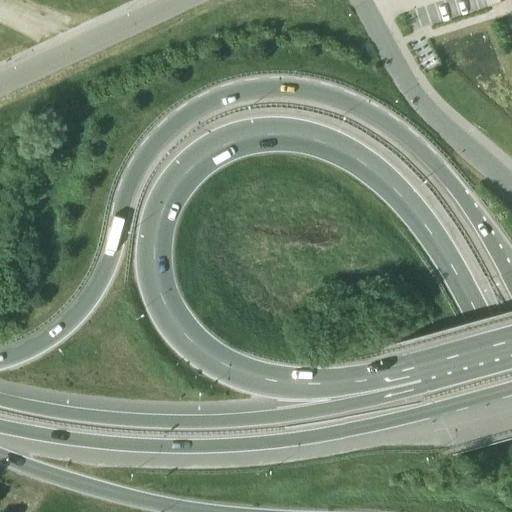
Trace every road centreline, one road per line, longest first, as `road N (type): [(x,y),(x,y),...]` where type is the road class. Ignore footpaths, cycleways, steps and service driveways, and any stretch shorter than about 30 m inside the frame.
road 1 (trunk): [(425,380),(311,384),(255,376),(203,351),(166,307),(154,243),(168,196),(206,155),(271,133),(325,144),(391,185),(440,248),(511,383)]
road 2 (trunk): [(511,283),(462,195),(382,117),(313,90),(248,89),(187,112),(154,141),(130,179),(89,296),(56,330),(0,359)]
road 3 (primary): [(0,424),(113,442),(271,440)]
road 4 (trunk): [(425,380),(315,409),(177,422)]
road 5 (unclassified): [(511,192),(407,90),(359,0)]
road 6 (trunk): [(271,440),(511,387)]
road 7 (trunk): [(0,455),(117,494),(215,511)]
road 8 (residential): [(0,85),(187,0)]
road 9 (primary): [(177,422),(0,399)]
